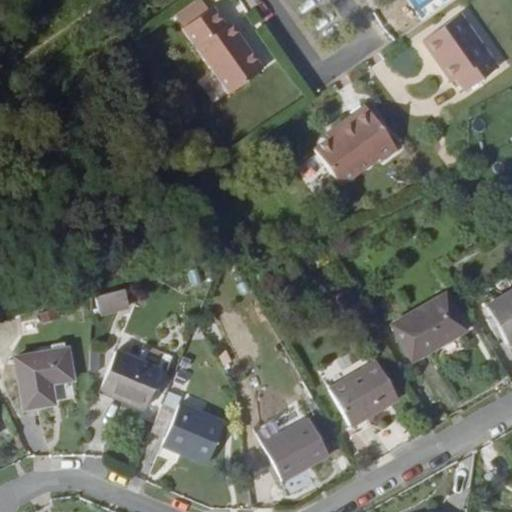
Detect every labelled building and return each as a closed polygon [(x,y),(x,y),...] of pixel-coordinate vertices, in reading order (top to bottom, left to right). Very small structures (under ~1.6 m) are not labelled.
[(225,20),(212,1),(181,23),(230,88),(265,62),(229,16),(225,20)] [(500,63),(463,8),(426,34),(436,51),(439,49),(444,57),(441,59),(452,77),(458,73),(467,86),(500,63)] [(398,140),(367,96),(346,111),(350,115),(313,143),(341,182),(398,140)] [(207,119),(201,133),(215,139),(221,125),(207,119)] [(122,281),(95,287),(99,304),(126,296),(122,281)] [(511,281),(485,296),(506,333),(511,329),(511,281)] [(444,285),(405,307),(424,341),(464,319),(444,285)] [(16,351),(25,402),(52,398),(48,377),(72,373),(67,343),(16,351)] [(114,345),(99,384),(143,402),(159,363),(114,345)] [(375,356),(327,384),(347,419),(396,391),(375,356)] [(176,400),(161,395),(150,422),(165,428),(162,435),(209,454),(224,415),(178,396),(176,400)] [(310,410),(265,435),(285,472),(331,447),(310,410)]
